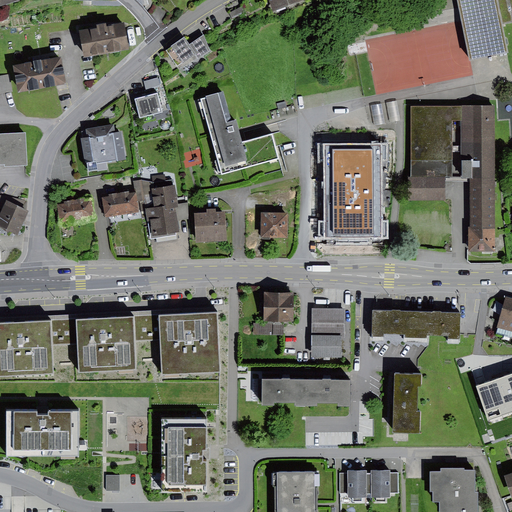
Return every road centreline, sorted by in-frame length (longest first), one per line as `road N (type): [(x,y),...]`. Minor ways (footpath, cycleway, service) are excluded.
road 1 (residential): [(0,476),(104,511),(236,509),(247,503),(252,454),(477,453),(498,511)]
road 2 (residential): [(41,279),(48,159),(82,114),(161,43)]
road 3 (primary): [(302,275),(41,279)]
road 4 (residential): [(302,275),(306,136),(319,115),(372,101)]
road 5 (primary): [(511,276),(302,275)]
